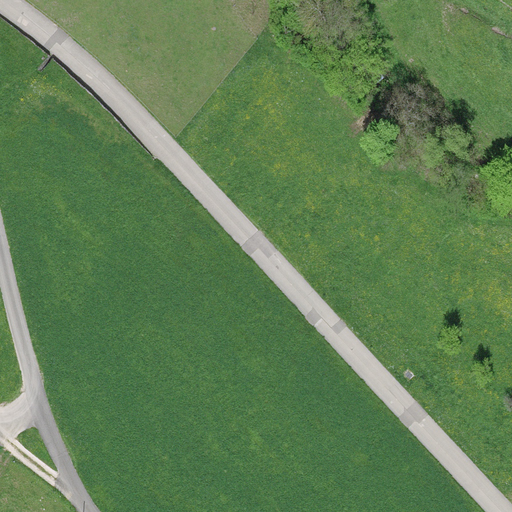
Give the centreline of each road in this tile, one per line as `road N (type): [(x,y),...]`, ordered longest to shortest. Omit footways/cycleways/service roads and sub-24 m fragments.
road 1 (residential): [(1,0),(75,54),(509,511)]
road 2 (unclassified): [(93,511),(32,371),(0,232)]
